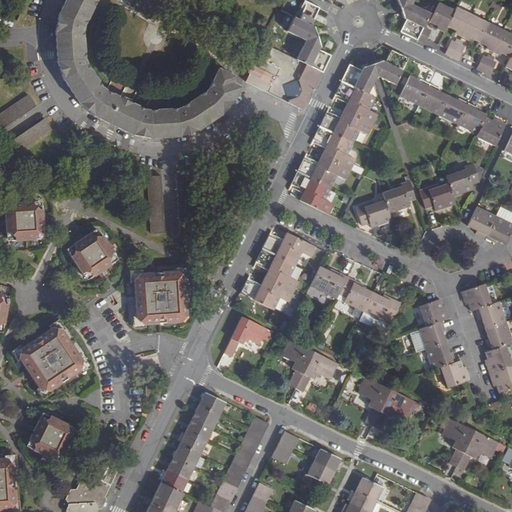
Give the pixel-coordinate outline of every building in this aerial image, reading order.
[(235,76),(220,69),(207,92),(174,110),(151,112),(125,101),(102,88),(88,69),(85,58),(83,32),(94,7),(97,0),(65,0),(65,2),(58,15),(55,34),(57,61),(63,80),(71,92),(79,104),(94,116),(114,126),(132,135),(152,139),(166,138),(180,137),(198,130),(222,115),(235,101),(242,88),(232,83),(235,76)] [(415,0),(414,0),(398,5),(399,9),(400,13),(417,7),(413,5),(415,0)] [(295,61),(320,74),(323,74),(331,57),(318,52),(320,48),(318,42),(315,34),(312,26),(320,10),(304,1),(298,12),(301,14),(298,20),(294,18),(286,33),(304,42),(295,61)] [(435,31),(442,35),(446,28),(454,12),(438,4),(428,23),(437,27),(435,31)] [(399,33),(417,40),(423,28),(430,13),(417,7),(400,13),(404,23),(399,33)] [(454,12),(446,28),(455,32),(453,36),(460,39),(471,16),(455,9),(454,12)] [(471,16),(460,39),(467,42),(469,39),(477,43),(487,24),(471,16)] [(487,24),(477,43),(487,47),(485,51),(492,54),(503,31),(487,24)] [(423,28),(417,40),(424,44),(426,39),(430,31),(423,28)] [(511,35),(503,31),(492,54),(498,57),(500,54),(509,59),(511,52),(511,35)] [(450,41),(446,49),(444,54),(451,57),(457,44),(450,41)] [(457,44),(451,57),(458,61),(460,56),(464,48),(457,44)] [(246,83),(302,110),(320,74),(295,61),(271,49),(264,62),(258,59),(255,65),(250,75),(246,83)] [(394,87),(407,60),(390,52),(385,61),(375,63),(382,81),(394,87)] [(482,56),(478,64),(475,69),(483,73),(489,60),(482,56)] [(489,60),(483,73),(489,76),(491,71),(495,63),(489,60)] [(378,80),(382,81),(375,63),(373,64),(367,65),(374,84),(377,79),(378,80)] [(349,65),(339,84),(368,97),(374,84),(367,65),(362,67),(360,70),(349,65)] [(418,108),(429,87),(409,78),(399,99),(418,108)] [(368,97),(339,84),(333,97),(345,103),(337,120),(324,114),(311,141),(324,147),(315,165),(303,159),(289,187),(302,193),(297,203),(328,217),(333,206),(325,202),(337,176),(346,180),(355,160),(347,156),(358,133),(366,137),(377,115),(369,111),(374,100),(368,97)] [(437,117),(447,96),(429,87),(418,108),(437,117)] [(456,127),(467,105),(447,96),(437,117),(456,127)] [(29,98),(0,117),(0,132),(36,108),(29,98)] [(476,136),(485,117),(486,115),(467,105),(456,127),(476,136)] [(494,149),(505,126),(506,124),(493,118),(492,120),(485,117),(476,136),(475,139),(494,149)] [(45,121),(0,151),(0,156),(5,164),(52,132),(45,121)] [(511,133),(503,152),(511,156),(511,133)] [(478,163),(472,165),(478,184),(484,170),(480,169),(478,163)] [(478,184),(472,165),(454,171),(456,178),(446,181),(452,198),(474,191),(473,186),(478,184)] [(194,232),(190,176),(176,177),(180,233),(194,232)] [(436,184),(417,190),(424,210),(432,207),(433,212),(455,205),(452,198),(446,181),(445,177),(435,180),(436,184)] [(164,234),(161,178),(148,179),(152,235),(164,234)] [(406,202),(413,199),(408,185),(380,194),(383,202),(388,216),(408,209),(406,202)] [(5,214),(6,232),(9,232),(16,238),(16,241),(35,240),(34,238),(42,230),(44,230),(44,211),(42,211),(33,204),(33,201),(14,202),(14,205),(6,214),(5,214)] [(370,230),(390,223),(388,216),(383,202),(373,206),(372,202),(355,208),(361,228),(368,226),(370,230)] [(494,218),(476,209),(466,228),(476,232),(475,235),(484,239),(494,218)] [(511,219),(497,212),(494,218),(511,226),(511,219)] [(511,226),(494,218),(484,239),(494,244),(495,241),(505,246),(511,231),(511,226)] [(91,234),(75,246),(72,259),(82,274),(96,277),(112,266),(115,254),(103,237),(91,234)] [(246,282),(238,296),(274,313),(275,312),(280,301),(287,304),(289,305),(299,285),(290,280),(302,256),(311,260),(316,249),(285,234),(281,243),(268,237),(255,263),(268,270),(259,289),(246,282)] [(319,268),(308,289),(328,299),(332,293),(337,296),(347,277),(330,269),(328,272),(319,268)] [(133,284),(136,318),(145,326),(181,324),(188,315),(185,279),(177,271),(141,274),(133,284)] [(364,286),(347,277),(337,296),(345,300),(342,305),(362,315),(372,294),(362,289),(364,286)] [(491,306),(485,285),(464,292),(467,303),(471,313),(475,312),(491,306)] [(372,294),(362,315),(382,325),(385,319),(391,322),(400,304),(400,303),(383,295),(381,298),(372,294)] [(425,328),(441,323),(448,320),(445,310),(442,311),(438,300),(425,305),(418,307),(425,328)] [(281,315),(287,304),(280,301),(275,312),(281,315)] [(499,303),(491,306),(475,312),(479,322),(482,321),(485,331),(506,323),(499,303)] [(241,318),(223,355),(231,359),(238,345),(242,346),(245,340),(258,346),(262,339),(269,343),(270,342),(274,334),(266,330),(241,318)] [(417,330),(424,351),(445,344),(442,333),(445,332),(441,323),(425,328),(417,330)] [(511,340),(506,323),(485,331),(489,341),(486,342),(489,353),(506,347),(511,344),(511,340)] [(19,360),(39,390),(50,393),(81,373),(83,362),(64,331),(52,329),(21,349),(19,360)] [(288,387),(295,390),(313,353),(289,342),(282,357),(295,364),(292,371),(295,372),(288,387)] [(424,351),(430,371),(438,368),(455,363),(451,353),(449,354),(445,344),(424,351)] [(489,375),(511,366),(511,365),(506,347),(489,353),(485,354),(488,364),(485,365),(489,375)] [(313,353),(295,390),(303,394),(310,380),(314,381),(317,375),(330,381),(338,365),(313,353)] [(445,389),(465,383),(469,381),(466,371),(463,372),(459,361),(455,363),(438,368),(445,389)] [(495,385),(499,394),(511,389),(511,366),(489,375),(492,386),(495,385)] [(365,424),(371,427),(389,391),(365,379),(358,395),(371,401),(368,408),(371,410),(365,424)] [(389,391),(371,427),(379,431),(386,417),(390,419),(393,412),(406,418),(409,412),(414,403),(389,391)] [(219,417),(225,404),(203,393),(201,394),(199,397),(201,400),(198,406),(219,417)] [(414,403),(409,412),(412,414),(414,411),(416,412),(419,405),(414,403)] [(213,430),(219,417),(198,406),(191,419),(213,430)] [(39,423),(31,439),(33,440),(36,450),(35,452),(52,460),(53,457),(63,454),(65,455),(73,439),(70,438),(67,428),(69,425),(52,417),(51,420),(41,424),(39,423)] [(268,424),(267,424),(255,418),(248,431),(261,437),(268,424)] [(206,443),(213,430),(191,419),(185,432),(206,443)] [(449,465),(456,468),(473,432),(459,425),(449,420),(446,419),(441,428),(445,430),(442,436),(456,442),(452,449),(456,451),(449,465)] [(255,450),(261,437),(248,431),(242,444),(255,450)] [(206,443),(185,432),(184,435),(180,443),(179,445),(200,456),(206,443)] [(298,439),(286,433),(284,432),(277,445),(292,452),(298,439)] [(473,432),(456,468),(463,472),(470,458),(474,460),(477,453),(491,460),(498,444),(473,432)] [(249,463),(255,450),(242,444),(236,457),(249,463)] [(194,469),(200,456),(179,445),(176,452),(173,452),(171,456),(172,458),(194,469)] [(292,452),(277,445),(271,459),(285,466),(292,452)] [(340,460),(320,450),(314,463),(334,473),(335,471),(339,462),(340,460)] [(64,511),(92,511),(95,507),(99,507),(106,494),(103,489),(115,464),(111,457),(91,465),(85,477),(78,477),(73,488),(66,489),(62,498),(65,503),(62,508),(64,511)] [(249,463),(236,457),(229,470),(242,476),(249,463)] [(194,469),(172,458),(166,471),(188,482),(194,469)] [(0,511),(9,511),(16,504),(14,469),(5,460),(0,460),(0,511)] [(334,473),(314,463),(307,476),(317,481),(320,483),(319,486),(323,488),(324,485),(327,486),(334,473)] [(242,476),(229,470),(223,483),(236,489),(242,476)] [(188,482),(166,471),(165,473),(161,481),(160,484),(181,495),(188,482)] [(304,483),(313,488),(317,481),(307,476),(304,483)] [(383,489),(372,483),(368,482),(370,478),(366,477),(364,480),(362,478),(355,491),(376,502),(383,489)] [(236,489),(223,483),(217,496),(230,502),(236,489)] [(146,511),(174,511),(179,503),(183,496),(181,495),(160,484),(151,502),(148,509),(146,511)] [(272,491),(258,485),(252,497),(266,504),(272,491)] [(364,511),(371,511),(376,502),(355,491),(355,493),(350,503),(349,505),(364,511)] [(225,511),(230,502),(217,496),(210,509),(212,510),(216,511),(225,511)] [(262,511),(266,504),(252,497),(246,510),(249,511),(262,511)] [(424,511),(425,510),(417,506),(419,500),(415,497),(408,511),(424,511)] [(429,501),(427,500),(421,497),(419,500),(417,506),(425,510),(429,501)] [(144,503),(151,502),(145,499),(141,506),(148,509),(144,503)] [(308,509),(304,507),(294,502),(289,511),(314,511),(315,511),(312,511),(314,508),(309,506),(308,509)] [(179,503),(174,511),(183,511),(186,507),(179,503)] [(194,511),(211,511),(212,510),(210,509),(199,503),(194,511)]
